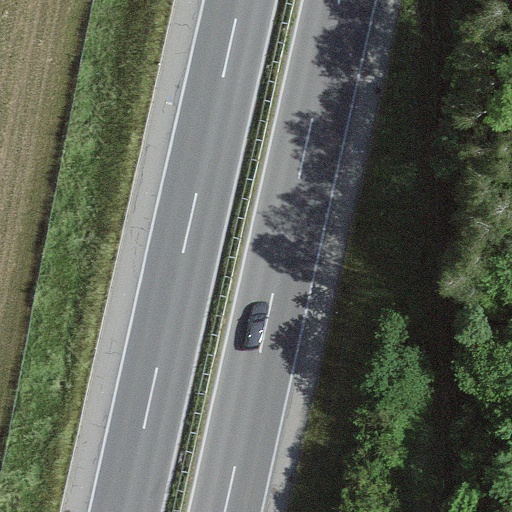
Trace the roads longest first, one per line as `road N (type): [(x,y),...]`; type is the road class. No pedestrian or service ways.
road 1 (motorway): [(224,511),(338,0)]
road 2 (motorway): [(238,0),(124,511)]
road 3 (track): [(439,511),(500,254)]
